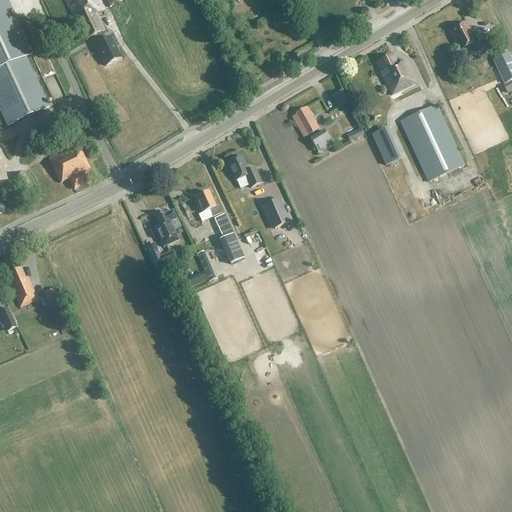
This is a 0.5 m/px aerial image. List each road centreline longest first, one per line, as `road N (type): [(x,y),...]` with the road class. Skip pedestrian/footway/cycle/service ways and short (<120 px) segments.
road 1 (tertiary): [(120,185),(433,0)]
road 2 (tertiary): [(0,242),(120,185)]
